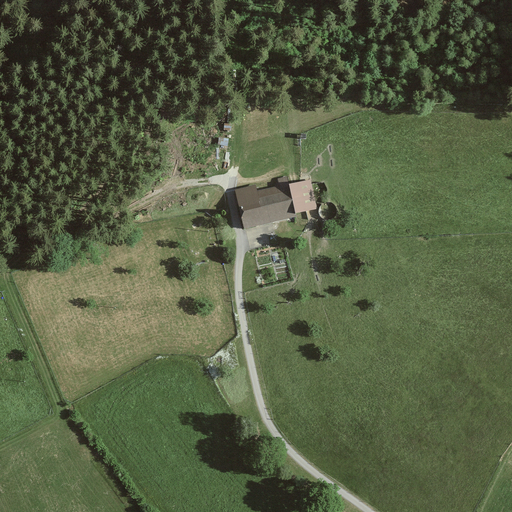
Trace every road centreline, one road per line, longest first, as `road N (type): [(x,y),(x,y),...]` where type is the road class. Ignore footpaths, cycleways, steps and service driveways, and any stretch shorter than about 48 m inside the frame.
road 1 (track): [(376,0),(353,103),(226,100),(149,141),(65,222),(0,243)]
road 2 (track): [(369,511),(288,449),(265,416),(239,301),(240,245),(228,180)]
road 3 (track): [(353,103),(511,104)]
